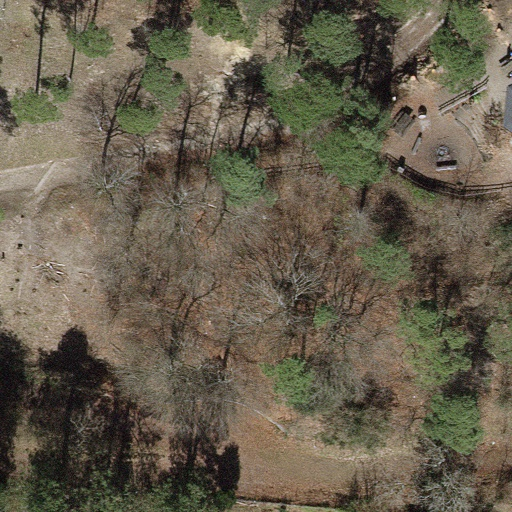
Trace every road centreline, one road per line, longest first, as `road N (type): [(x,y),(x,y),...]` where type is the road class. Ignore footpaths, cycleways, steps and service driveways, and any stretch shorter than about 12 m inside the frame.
road 1 (track): [(0,191),(260,141),(363,103),(509,0)]
road 2 (track): [(511,449),(207,469)]
road 3 (track): [(0,391),(207,469)]
road 4 (residential): [(0,459),(207,469)]
